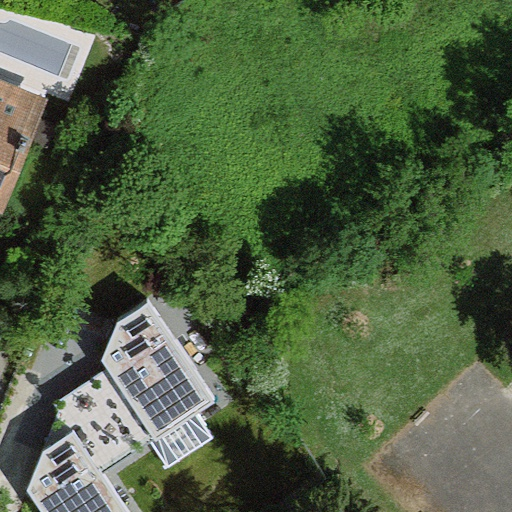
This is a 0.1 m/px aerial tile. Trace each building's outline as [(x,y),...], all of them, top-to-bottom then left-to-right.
[(0,72),(0,93),(40,110),(48,92),(0,72)] [(0,202),(2,203),(40,110),(0,93),(0,202)] [(117,318),(101,357),(112,373),(155,437),(149,441),(167,468),(213,438),(195,411),(214,398),(147,298),(117,318)] [(155,437),(112,373),(86,391),(128,455),(149,441),(155,437)] [(102,472),(128,455),(86,391),(58,410),(71,429),(72,428),(102,472)] [(27,487),(44,511),(128,511),(102,472),(72,428),(71,429),(43,447),(27,487)] [(327,476),(295,429),(254,457),(285,505),(327,476)]
